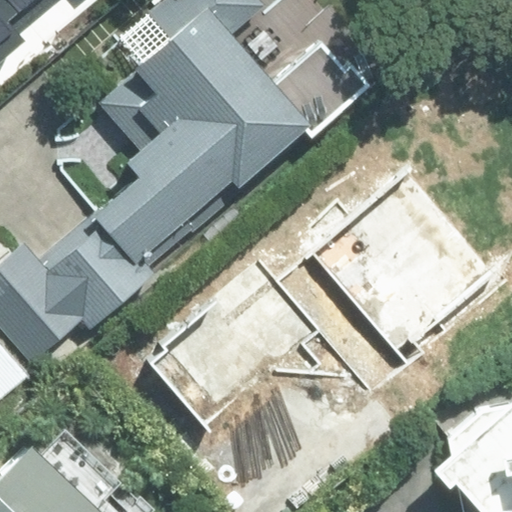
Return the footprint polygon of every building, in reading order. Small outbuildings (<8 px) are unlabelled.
[(0,0),(0,47),(53,0),(0,0)] [(312,25),(291,0),(154,0),(115,34),(138,60),(93,98),(137,149),(18,250),(96,340),(394,87),(329,11),(312,25)] [(270,251),(162,341),(228,419),(313,348),(360,403),(499,287),(386,153),(315,213),(330,231),(285,269),(270,251)] [(0,396),(34,369),(0,328),(0,396)] [(511,511),(511,434),(479,399),(396,476),(429,511),(511,511)] [(0,478),(0,511),(120,511),(47,437),(2,480),(0,478)]
